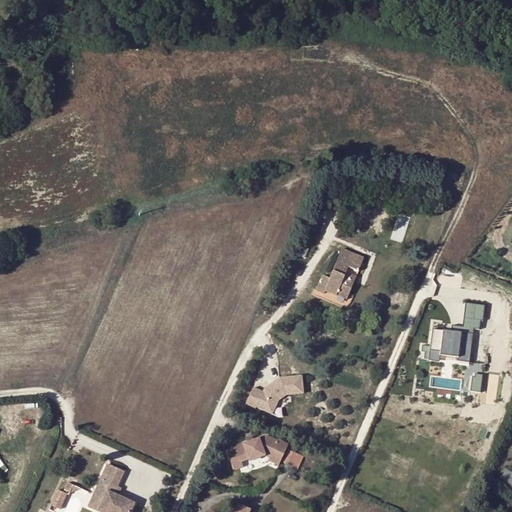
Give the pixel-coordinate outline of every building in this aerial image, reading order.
[(303,244),(298,256),(306,260),(311,248),(303,244)] [(324,291),(336,296),(338,291),(348,295),(355,277),(346,273),(348,267),(357,271),(362,258),(341,249),(328,279),(321,276),(315,291),(323,294),(324,291)] [(338,291),(336,296),(346,299),(348,295),(338,291)] [(462,331),(432,329),(430,360),(439,360),(439,357),(471,359),(473,328),(482,329),(484,304),(464,303),(462,331)] [(472,374),(472,390),(482,390),(482,374),(472,374)] [(277,396),(304,394),(303,379),(248,382),(249,410),(278,408),(277,396)] [(282,463),(296,468),(301,456),(288,450),(282,463)] [(107,465),(95,494),(111,501),(106,511),(131,511),(135,504),(118,496),(114,495),(118,486),(124,472),(107,465)] [(499,487),(509,493),(511,487),(511,473),(504,470),(499,479),(502,481),(499,487)] [(68,483),(65,490),(71,492),(74,485),(68,483)] [(61,509),(67,492),(57,489),(51,505),(61,509)] [(95,494),(89,508),(99,511),(106,511),(111,501),(95,494)] [(247,511),(249,509),(245,508),(247,505),(240,502),(238,505),(236,504),(232,511),(228,511),(227,511),(247,511)]
